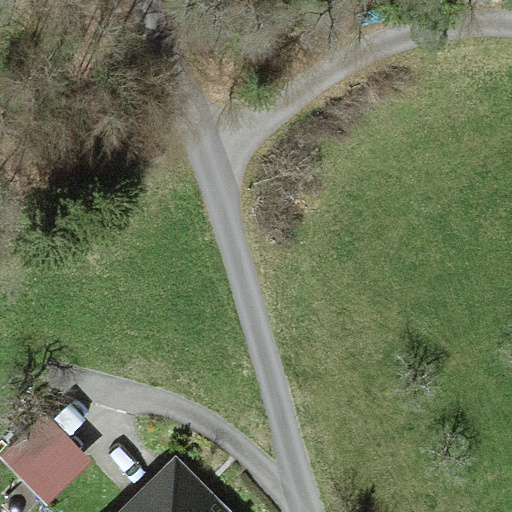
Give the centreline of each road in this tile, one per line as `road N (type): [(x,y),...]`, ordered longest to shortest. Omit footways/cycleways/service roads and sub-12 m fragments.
road 1 (track): [(0,356),(188,409),(302,500)]
road 2 (track): [(214,176),(150,0)]
